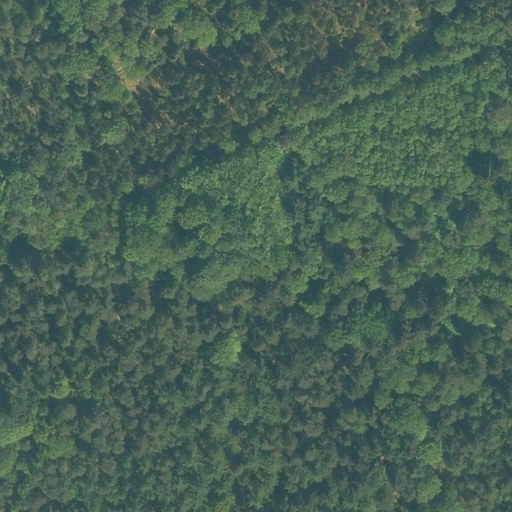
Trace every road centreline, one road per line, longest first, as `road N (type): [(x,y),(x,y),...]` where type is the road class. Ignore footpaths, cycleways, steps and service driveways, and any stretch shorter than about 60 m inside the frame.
road 1 (track): [(302,115),(441,444)]
road 2 (track): [(511,31),(302,115)]
